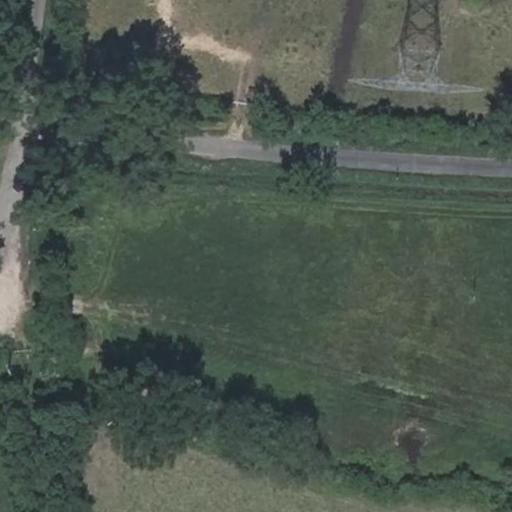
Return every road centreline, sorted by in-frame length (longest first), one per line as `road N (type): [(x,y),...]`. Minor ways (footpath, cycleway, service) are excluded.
road 1 (unclassified): [(511,163),(26,134)]
road 2 (unclassified): [(48,0),(26,134)]
road 3 (residential): [(26,134),(0,256)]
